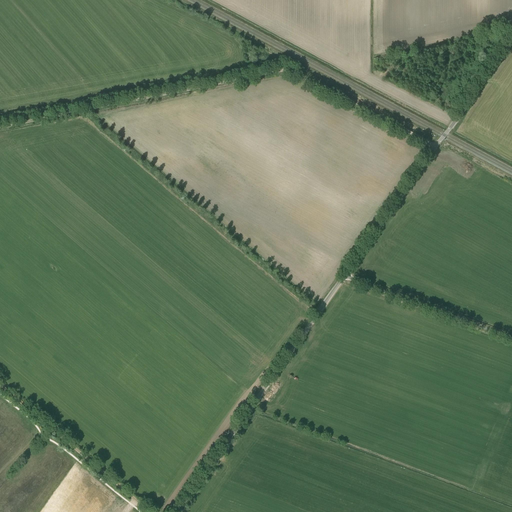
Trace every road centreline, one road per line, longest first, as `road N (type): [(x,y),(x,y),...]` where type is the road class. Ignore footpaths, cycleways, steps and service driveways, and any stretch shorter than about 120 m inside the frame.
road 1 (unclassified): [(343,275),(511,38)]
road 2 (unclassified): [(176,511),(343,275)]
road 3 (track): [(149,511),(0,387)]
road 4 (unclassified): [(511,338),(343,275)]
